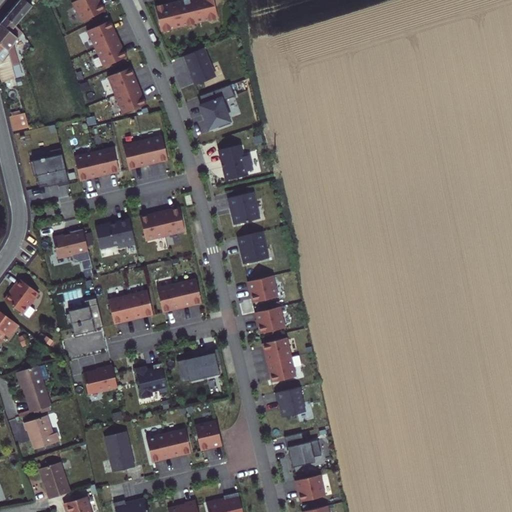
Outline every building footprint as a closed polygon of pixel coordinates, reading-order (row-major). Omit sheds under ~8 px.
[(26,23),(32,20),(26,1),(24,0),(9,0),(1,11),(10,19),(20,6),(26,23)] [(81,22),(105,10),(100,0),(75,0),(71,2),(81,22)] [(170,0),(154,4),(161,34),(218,21),(213,0),(170,0)] [(12,59),(7,39),(13,32),(5,25),(10,19),(1,11),(0,11),(0,43),(3,46),(7,60),(12,59)] [(87,30),(95,48),(118,38),(110,20),(87,30)] [(95,48),(103,67),(127,56),(118,38),(95,48)] [(0,79),(11,76),(7,60),(3,46),(0,43),(0,79)] [(205,46),(182,54),(193,83),(216,74),(205,46)] [(107,76),(115,95),(139,85),(131,66),(107,76)] [(230,82),(194,95),(207,129),(232,120),(224,98),(235,94),(230,82)] [(115,95),(122,113),(146,104),(139,85),(115,95)] [(10,122),(22,119),(18,103),(5,106),(10,122)] [(4,123),(10,122),(5,106),(1,108),(4,123)] [(162,135),(142,139),(148,165),(167,160),(162,135)] [(142,139),(122,144),(128,169),(148,165),(142,139)] [(242,144),(219,149),(225,178),(247,173),(246,170),(253,168),(250,152),(244,153),(242,144)] [(113,146),(93,151),(99,176),(119,172),(113,146)] [(69,183),(60,148),(50,150),(51,156),(30,161),(33,176),(36,175),(39,187),(48,185),(48,183),(57,181),(58,186),(69,183)] [(93,151),(74,156),(80,181),(99,176),(93,151)] [(254,191),(228,198),(235,224),(260,218),(254,191)] [(179,206),(159,211),(165,236),(184,231),(179,206)] [(159,211),(139,216),(145,241),(165,236),(159,211)] [(135,243),(129,218),(114,221),(115,223),(111,223),(111,222),(95,226),(100,248),(117,244),(118,247),(135,243)] [(88,250),(83,229),(70,232),(70,233),(52,237),(57,257),(88,250)] [(262,231),(236,236),(242,263),(268,257),(262,231)] [(273,274),(246,281),(251,304),(278,297),(273,274)] [(3,296),(22,311),(38,290),(19,276),(3,296)] [(194,277),(174,282),(180,308),(201,303),(194,277)] [(174,282),(156,286),(162,313),(180,308),(174,282)] [(127,293),(135,320),(154,315),(147,288),(127,293)] [(135,320),(127,293),(108,298),(115,326),(135,320)] [(87,305),(69,309),(76,338),(61,341),(66,360),(109,351),(97,297),(86,300),(87,305)] [(282,306),(255,311),(259,332),(286,326),(282,306)] [(0,340),(13,323),(0,313),(0,340)] [(262,342),(267,363),(293,357),(288,337),(262,342)] [(214,350),(175,359),(181,383),(219,373),(214,350)] [(293,357),(267,363),(272,383),(297,377),(293,357)] [(31,411),(52,404),(38,362),(17,370),(31,411)] [(162,363),(136,368),(142,398),(168,392),(162,363)] [(112,364),(83,371),(88,393),(117,387),(112,364)] [(299,387),(276,393),(282,417),(305,411),(299,387)] [(58,433),(54,434),(47,415),(24,422),(27,430),(28,430),(34,448),(60,439),(58,433)] [(215,418),(194,422),(199,449),(221,444),(215,418)] [(184,427),(164,431),(170,459),(190,454),(184,427)] [(127,431),(104,436),(112,471),(135,466),(127,431)] [(170,459),(164,431),(145,436),(152,463),(170,459)] [(299,436),(289,438),(294,463),(315,458),(315,456),(322,455),(318,438),(300,442),(299,436)] [(48,497),(69,491),(59,461),(39,468),(48,497)] [(320,474),(293,479),(297,501),(324,496),(320,474)] [(242,511),(238,493),(205,501),(207,511),(242,511)] [(66,511),(91,511),(86,495),(64,502),(66,511)] [(124,500),(113,502),(115,511),(148,511),(145,500),(125,504),(124,500)] [(196,511),(194,500),(166,507),(167,511),(196,511)]
